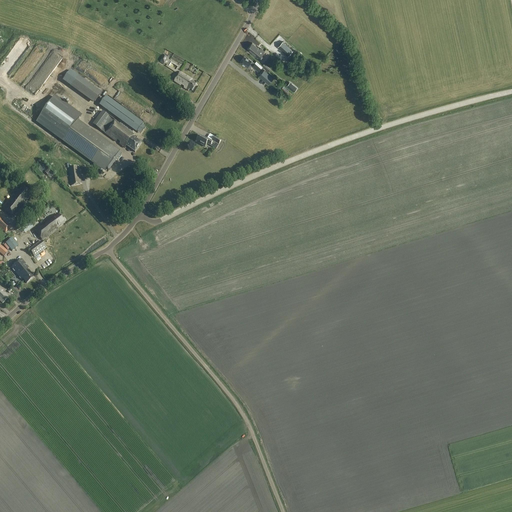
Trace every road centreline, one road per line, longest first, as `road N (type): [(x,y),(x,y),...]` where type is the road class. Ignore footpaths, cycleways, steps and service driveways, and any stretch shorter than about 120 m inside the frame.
road 1 (tertiary): [(141,215),(157,221),(340,141),(511,92)]
road 2 (unclassified): [(282,511),(241,412),(107,249)]
road 3 (tertiary): [(141,215),(258,0)]
road 4 (tertiary): [(0,326),(36,292),(107,249)]
